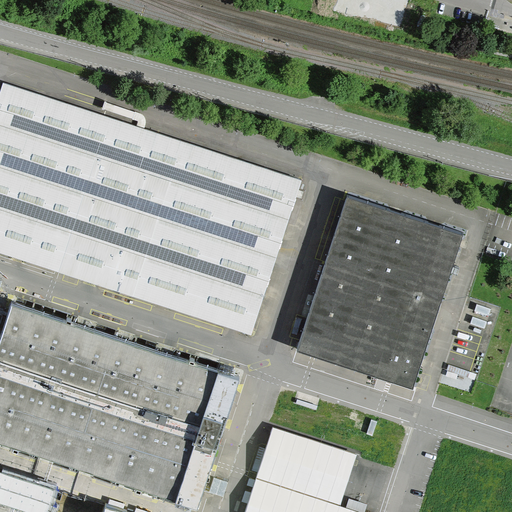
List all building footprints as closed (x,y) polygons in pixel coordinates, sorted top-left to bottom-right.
[(302,179),(3,82),(0,91),(0,250),(252,333),(302,179)] [(464,232),(347,194),(297,348),(413,386),(464,232)] [(240,375),(12,301),(0,336),(0,440),(197,505),(240,375)] [(398,430),(284,393),(273,427),(356,454),(387,464),(398,430)] [(356,454),(273,427),(256,478),(340,505),(356,454)] [(45,511),(54,485),(0,467),(0,499),(38,511),(45,511)] [(361,511),(340,505),(256,478),(245,511),(361,511)] [(102,511),(105,504),(58,489),(50,511),(102,511)] [(135,511),(106,502),(105,504),(102,511),(135,511)]
